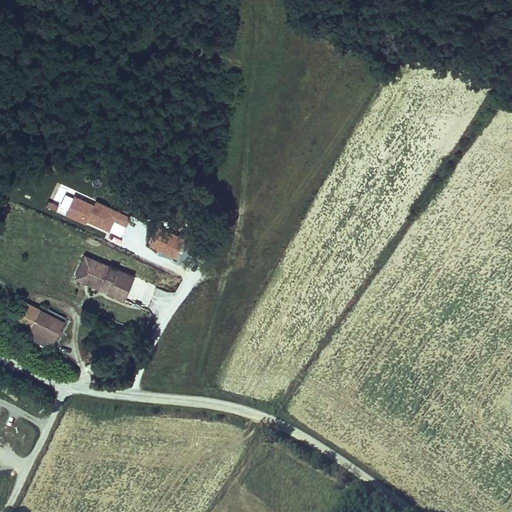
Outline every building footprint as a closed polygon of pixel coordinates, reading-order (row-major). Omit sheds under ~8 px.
[(132,215),(96,202),(95,203),(74,196),(67,216),(111,233),(115,222),(128,227),(132,215)] [(99,292),(108,273),(100,270),(90,292),(98,296),(121,307),(123,303),(99,292)] [(138,316),(148,292),(108,273),(99,292),(123,303),(121,307),(121,308),(138,316)] [(40,320),(37,327),(75,343),(80,333),(56,322),(54,326),(40,320)] [(75,343),(37,327),(33,336),(47,342),(45,346),(42,352),(66,363),(75,343)] [(47,342),(33,336),(31,340),(45,346),(47,342)] [(18,415),(14,431),(20,433),(24,417),(18,415)]
